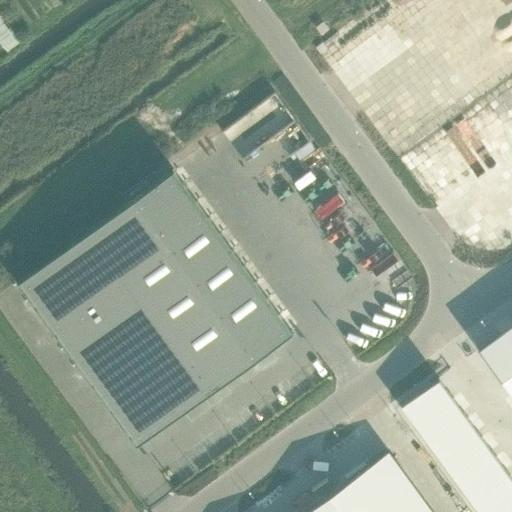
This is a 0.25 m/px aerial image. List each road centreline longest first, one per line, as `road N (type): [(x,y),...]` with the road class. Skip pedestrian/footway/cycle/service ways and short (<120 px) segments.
road 1 (unclassified): [(246,0),(467,305)]
road 2 (unclassified): [(467,305),(192,511)]
